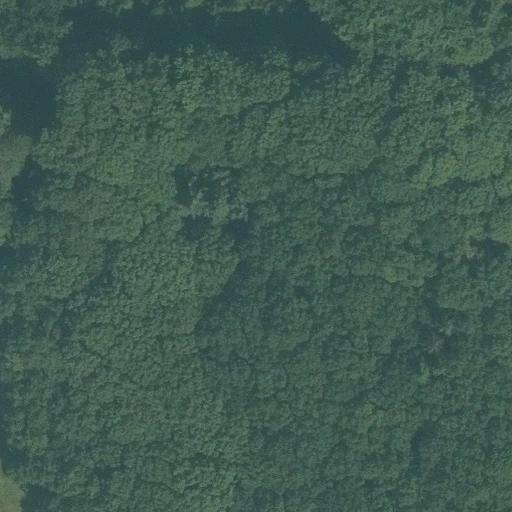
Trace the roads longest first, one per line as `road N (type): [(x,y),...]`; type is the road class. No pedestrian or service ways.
road 1 (unclassified): [(164,511),(97,118),(75,86),(0,44)]
road 2 (track): [(511,79),(82,93)]
road 3 (track): [(511,140),(489,112),(498,0)]
